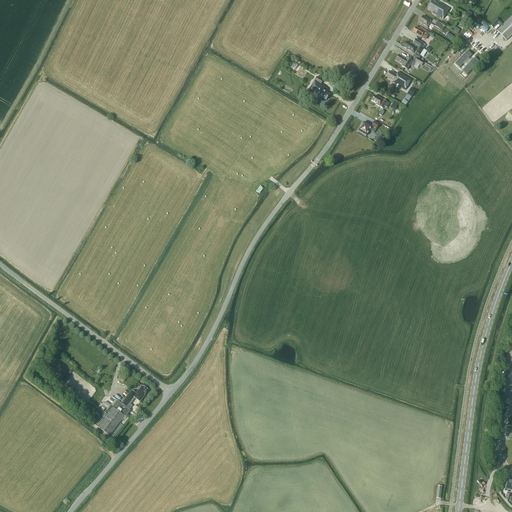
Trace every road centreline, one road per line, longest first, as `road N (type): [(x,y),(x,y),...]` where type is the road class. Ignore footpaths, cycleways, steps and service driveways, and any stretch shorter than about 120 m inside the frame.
road 1 (tertiary): [(171,392),(208,339),(256,237),(330,142),(417,0)]
road 2 (primary): [(458,511),(481,348),(511,258)]
road 3 (unclassified): [(171,392),(0,263)]
road 4 (tertiary): [(70,511),(171,392)]
